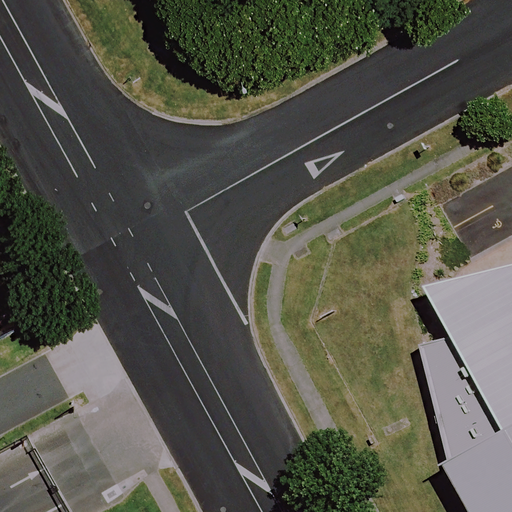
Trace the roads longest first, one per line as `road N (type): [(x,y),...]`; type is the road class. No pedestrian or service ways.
road 1 (unclassified): [(123,245),(511,29)]
road 2 (tertiary): [(123,245),(273,511)]
road 3 (tertiary): [(0,23),(123,245)]
